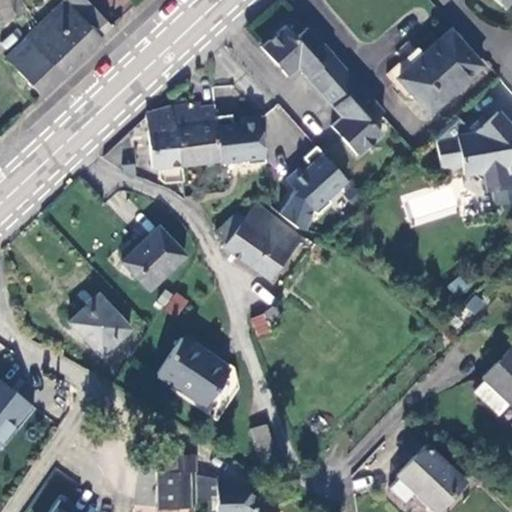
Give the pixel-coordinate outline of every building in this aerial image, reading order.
[(0,0),(0,11),(2,18),(23,11),(19,0),(0,0)] [(6,58),(42,96),(101,39),(99,37),(111,27),(92,6),(85,0),(63,0),(65,1),(6,58)] [(511,0),(496,0),(506,9),(511,3),(511,0)] [(303,79),(318,95),(345,70),(308,29),(295,40),(284,29),(261,50),(286,78),(299,66),(308,75),(303,79)] [(481,67),(449,31),(421,53),(416,48),(386,75),(404,96),(408,92),(427,113),(481,67)] [(369,123),(379,115),(382,112),(345,70),(318,95),(331,109),(336,106),(344,115),(329,127),(356,156),(380,136),(369,123)] [(202,124),(200,106),(199,104),(170,108),(178,165),(218,160),(214,123),(202,124)] [(200,106),(202,124),(214,123),(213,117),(212,105),(200,106)] [(178,165),(170,108),(142,116),(150,169),(155,169),(156,180),(162,184),(181,182),(178,165)] [(495,112),(484,122),(495,120),(498,134),(511,132),(495,112)] [(213,117),(214,123),(218,160),(218,164),(245,161),(245,166),(263,164),(258,116),(239,118),(240,126),(231,127),(230,115),(213,117)] [(465,129),(454,115),(432,136),(437,169),(458,166),(459,173),(481,169),(485,192),(490,191),(493,205),(511,201),(511,132),(498,134),(495,120),(484,122),(480,117),(465,129)] [(344,177),(313,143),(300,154),(308,163),(301,169),(296,163),(282,176),(314,211),(328,199),(324,195),(344,177)] [(126,221),(137,210),(119,192),(108,203),(126,221)] [(244,217),(237,212),(225,223),(215,232),(225,242),(222,247),(268,279),(301,238),(255,203),(244,217)] [(148,290),(184,255),(158,226),(120,261),(148,290)] [(175,318),(187,301),(177,294),(164,311),(175,318)] [(130,329),(97,295),(68,322),(101,356),(130,329)] [(263,314),(250,320),(257,337),(269,333),(268,327),(281,319),(273,308),(263,314)] [(226,368),(180,338),(156,375),(198,404),(196,408),(215,421),(237,388),(233,367),(229,364),(226,368)] [(511,424),(511,351),(510,350),(484,378),(486,380),(475,392),(499,414),(510,402),(511,404),(511,422),(511,423),(511,424)] [(0,381),(0,442),(4,445),(34,408),(0,381)] [(280,470),(265,424),(249,430),(264,476),(280,470)] [(464,480),(425,444),(397,475),(399,476),(389,488),(403,502),(413,490),(436,511),(464,480)] [(155,473),(156,508),(191,508),(196,502),(196,501),(195,473),(194,457),(164,457),(165,473),(155,473)] [(207,476),(195,473),(196,501),(215,501),(215,490),(207,490),(207,476)] [(277,511),(224,479),(215,479),(215,490),(215,501),(215,511),(277,511)] [(76,511),(59,501),(51,511),(76,511)]
